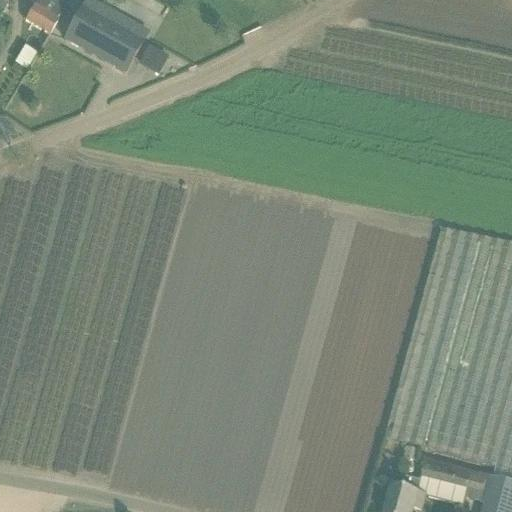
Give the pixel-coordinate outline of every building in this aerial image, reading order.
[(33,8),(24,22),(49,37),(58,22),(57,22),(65,8),(51,0),(38,0),(34,8),(33,8)] [(0,1),(0,17),(2,18),(9,6),(0,1)] [(78,20),(64,43),(125,77),(142,45),(140,45),(82,12),(78,20)] [(33,53),(23,71),(35,78),(46,60),(33,53)] [(169,121),(164,147),(511,214),(511,191),(447,179),(448,174),(511,185),(511,171),(434,157),(436,143),(262,109),(260,119),(241,116),(243,106),(239,105),(235,125),(236,125),(235,133),(169,121)] [(511,484),(511,246),(441,232),(385,440),(497,471),(494,480),(511,484)] [(406,450),(403,461),(416,465),(419,454),(406,450)] [(511,511),(511,485),(440,467),(426,463),(421,483),(406,480),(403,491),(392,489),(386,511),(413,511),(414,511),(418,511),(422,511),(426,497),(464,508),(466,499),(482,504),(482,505),(486,506),(483,511),(511,511)]
